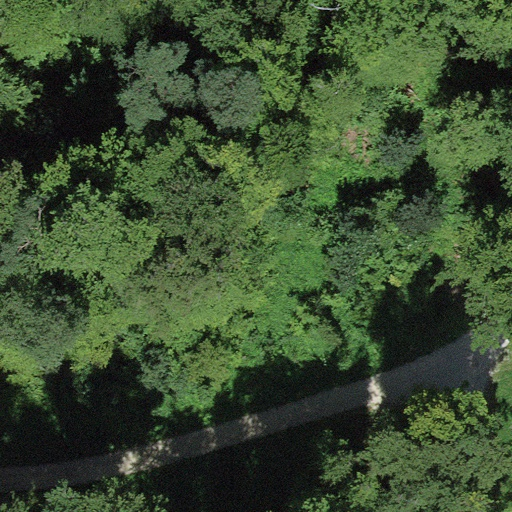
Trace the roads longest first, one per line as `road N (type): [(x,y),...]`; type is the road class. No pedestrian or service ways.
road 1 (track): [(0,467),(64,460),(405,360),(511,306)]
road 2 (track): [(405,360),(420,511)]
